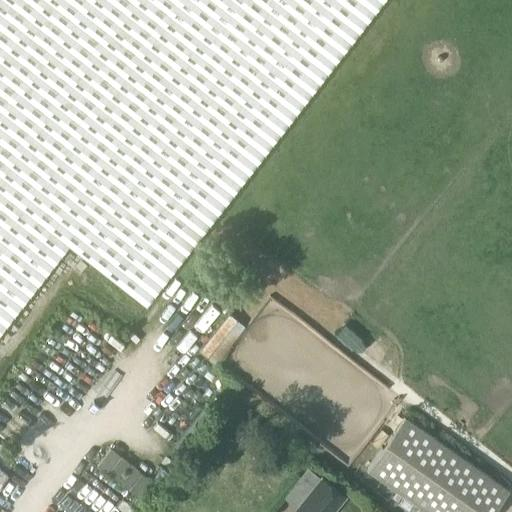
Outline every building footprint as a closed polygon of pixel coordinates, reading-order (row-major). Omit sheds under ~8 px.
[(0,0),(0,331),(66,248),(143,308),(203,231),(383,0),(0,0)] [(402,409),(365,461),(417,497),(410,508),(415,511),(489,511),(509,483),(402,409)] [(107,445),(94,462),(104,469),(117,453),(107,445)] [(117,453),(104,469),(114,478),(128,461),(117,453)] [(0,482),(8,473),(0,466),(0,463),(4,459),(0,455),(0,482)] [(128,461),(114,478),(125,486),(138,470),(128,461)] [(138,470),(125,486),(137,495),(149,478),(138,470)] [(329,511),(344,494),(321,475),(296,507),(302,511),(329,511)]
